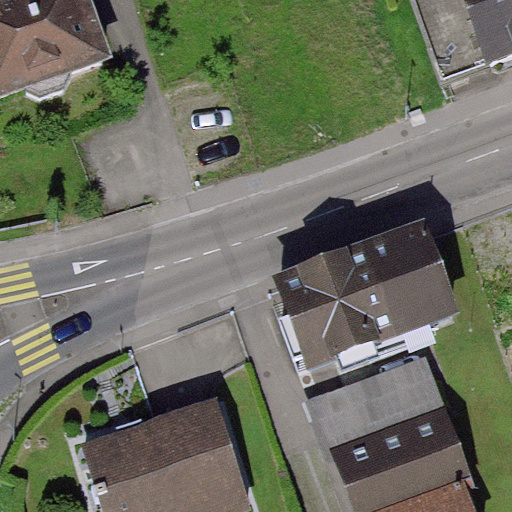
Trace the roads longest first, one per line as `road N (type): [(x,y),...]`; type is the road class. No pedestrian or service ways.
road 1 (residential): [(179,263),(511,147)]
road 2 (residential): [(0,370),(106,316),(179,263)]
road 3 (residential): [(179,263),(86,267),(0,286)]
